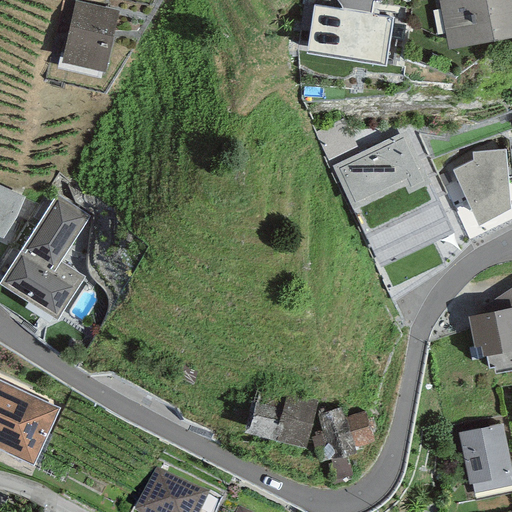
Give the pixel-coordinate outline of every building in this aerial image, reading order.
[(118,9),(80,0),(74,0),(61,57),(104,67),(118,9)] [(511,0),(438,0),(448,46),(511,32),(511,0)] [(392,16),(315,2),(307,47),(385,60),(392,16)] [(344,116),(315,130),(328,157),(357,143),(344,116)] [(406,128),(332,165),(354,207),(405,182),(408,187),(430,176),(406,128)] [(473,157),(452,167),(478,219),(510,202),(505,147),(472,149),(473,157)] [(0,229),(3,231),(14,215),(24,194),(0,183),(0,229)] [(90,215),(56,192),(0,275),(0,279),(57,315),(83,275),(60,259),(90,215)] [(511,302),(468,311),(474,341),(480,339),(482,349),(511,343),(511,302)] [(59,407),(0,378),(0,444),(33,461),(59,407)] [(318,398),(287,389),(280,416),(250,408),(244,429),(305,445),(318,398)] [(325,426),(318,427),(321,453),(334,451),(337,470),(355,468),(352,441),(378,437),(375,405),(346,408),(345,399),(322,402),(325,426)] [(469,480),(472,479),(474,490),(511,482),(511,478),(510,471),(511,470),(511,465),(502,419),(458,428),(469,480)] [(199,511),(209,492),(155,467),(134,511),(199,511)]
